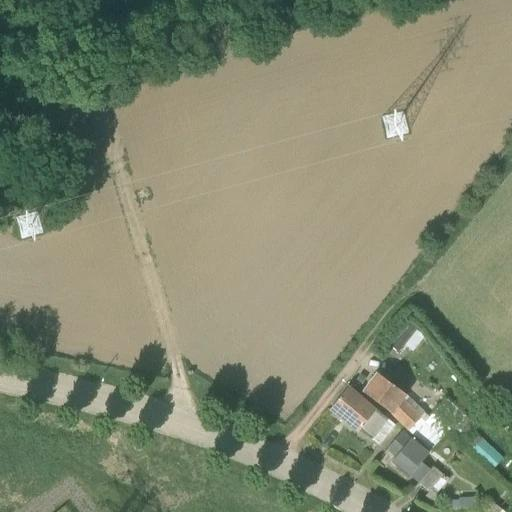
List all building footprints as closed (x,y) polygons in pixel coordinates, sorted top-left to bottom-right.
[(405,324),(388,347),(396,353),(402,346),(412,353),(424,338),(405,324)] [(460,434),(470,423),(464,417),(464,416),(445,399),(423,423),(419,418),(424,413),(405,395),(374,373),(360,392),(403,429),(429,450),(450,427),(460,434)] [(378,445),(394,426),(347,387),(329,410),(356,432),(358,430),(378,445)] [(427,453),(400,431),(386,449),(394,457),(391,462),(426,493),(423,497),(435,507),(441,501),(435,495),(447,479),(431,467),(429,470),(420,463),(427,453)] [(501,458),(477,436),(466,448),(490,470),(501,458)] [(442,461),(453,448),(444,440),(433,454),(442,461)] [(501,511),(486,499),(477,511),(478,511),(501,511)]
